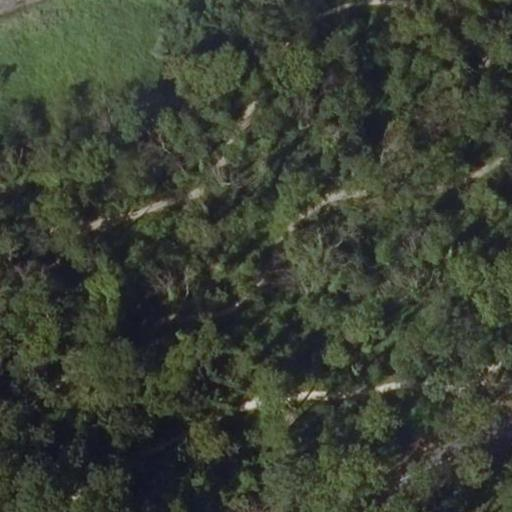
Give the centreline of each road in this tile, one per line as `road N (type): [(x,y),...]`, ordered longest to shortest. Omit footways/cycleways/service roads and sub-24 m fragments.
road 1 (unknown): [(0,374),(511,200)]
road 2 (secondary): [(511,418),(306,511)]
